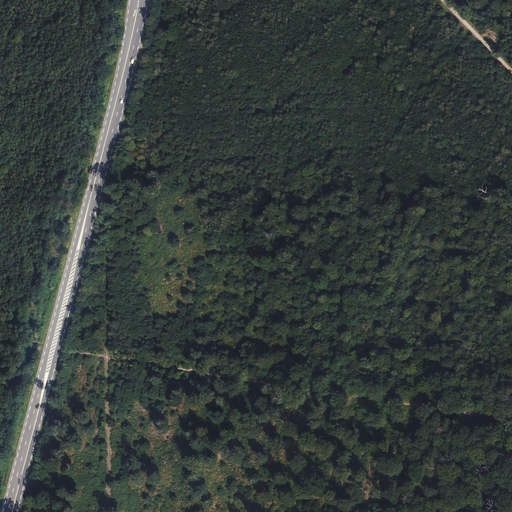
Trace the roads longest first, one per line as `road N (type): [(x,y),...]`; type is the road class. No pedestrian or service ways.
road 1 (unknown): [(110,511),(106,230),(175,0)]
road 2 (primary): [(9,511),(135,28)]
road 3 (track): [(61,352),(511,422)]
